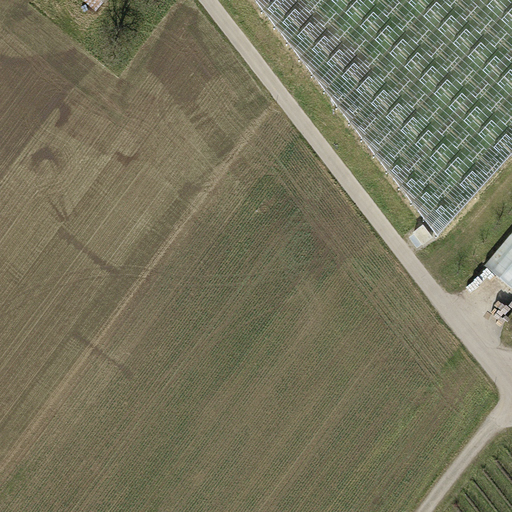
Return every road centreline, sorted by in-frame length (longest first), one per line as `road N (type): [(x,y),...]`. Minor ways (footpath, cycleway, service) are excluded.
road 1 (track): [(511,385),(213,0)]
road 2 (track): [(511,403),(430,511)]
